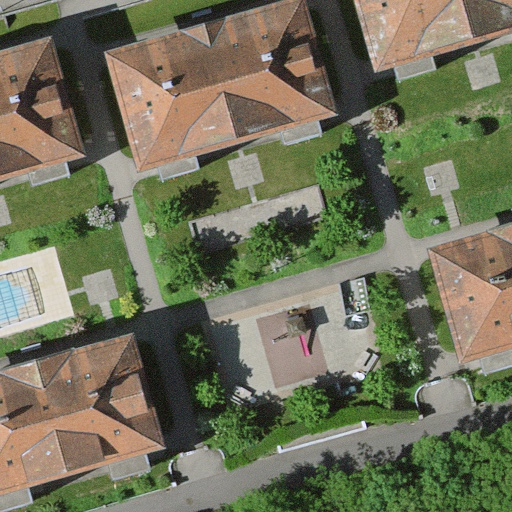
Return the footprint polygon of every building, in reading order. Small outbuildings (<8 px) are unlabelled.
[(302,0),(234,0),(98,40),(132,153),(331,94),(302,0)] [(511,0),(347,0),(361,57),(511,19),(511,0)] [(40,36),(0,47),(0,174),(73,155),(40,36)] [(511,214),(430,237),(460,348),(511,334),(511,214)] [(135,321),(0,355),(0,478),(165,435),(135,321)]
